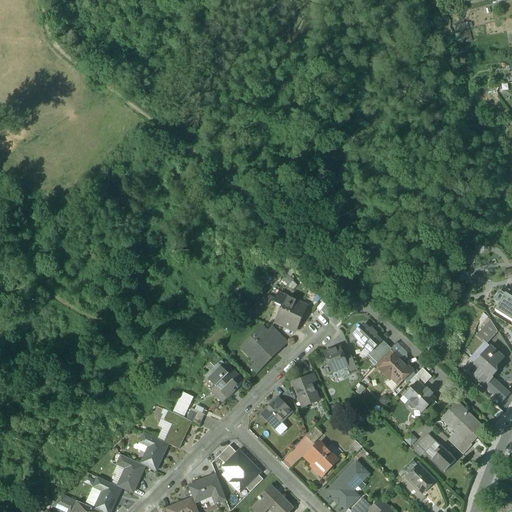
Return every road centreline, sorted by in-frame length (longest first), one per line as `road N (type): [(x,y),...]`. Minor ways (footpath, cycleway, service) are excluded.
road 1 (track): [(357,297),(235,186),(53,43),(48,0)]
road 2 (residential): [(507,435),(357,297)]
road 3 (residential): [(231,424),(323,330)]
road 4 (residential): [(138,511),(231,424)]
road 5 (residential): [(320,511),(231,424)]
